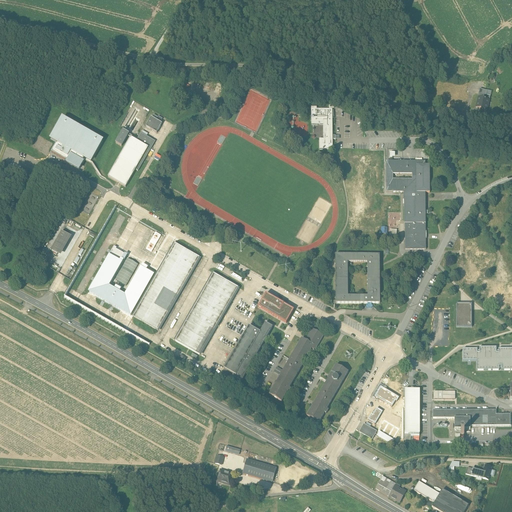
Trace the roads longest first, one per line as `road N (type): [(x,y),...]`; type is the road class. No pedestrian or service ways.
road 1 (unclassified): [(0,20),(172,61),(301,71),(418,107),(511,116)]
road 2 (secondary): [(397,511),(0,284)]
road 3 (track): [(511,463),(376,464)]
road 4 (track): [(343,478),(329,489),(214,511)]
